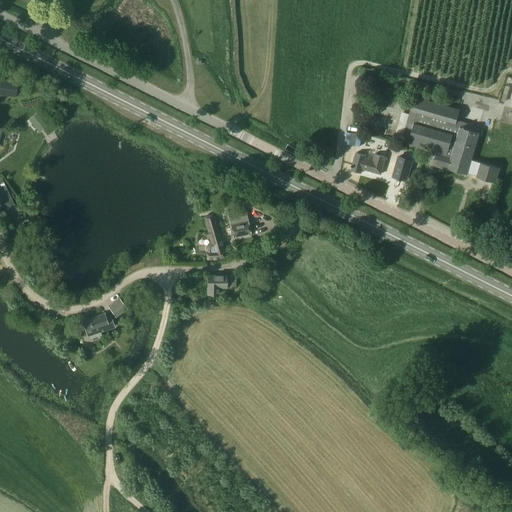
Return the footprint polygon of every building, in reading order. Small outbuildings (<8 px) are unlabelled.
[(18,82),(0,79),(0,94),(16,97),(16,96),(24,97),(26,83),(18,82)] [(471,160),(481,128),(457,121),(460,110),(445,106),(446,103),(438,101),(437,103),(430,101),(431,99),(423,96),(422,99),(415,97),(405,134),(411,136),(408,144),(438,152),(434,165),(467,175),(468,173),(477,176),(477,177),(496,183),(500,168),(471,160)] [(45,121),(38,113),(29,119),(36,128),(45,121)] [(348,144),(356,147),(362,128),(349,124),(347,132),(351,134),(348,144)] [(370,160),(371,157),(357,153),(352,171),(361,174),(363,169),(381,174),(386,157),(375,154),(373,161),(370,160)] [(406,181),(411,160),(398,157),(392,178),(406,181)] [(0,204),(4,203),(7,212),(15,208),(5,185),(4,182),(3,183),(2,180),(0,181),(0,204)] [(248,222),(245,209),(227,213),(230,225),(231,225),(234,237),(251,234),(248,222)] [(208,260),(224,258),(224,252),(224,250),(222,247),(223,246),(213,215),(205,218),(212,242),(210,242),(208,243),(207,244),(206,246),(205,247),(205,249),(205,251),(207,251),(208,260)] [(226,276),(226,277),(208,277),(208,294),(217,294),(217,287),(226,287),(236,287),(235,276),(226,276)] [(116,316),(127,308),(120,298),(108,306),(116,316)] [(87,336),(115,326),(112,316),(107,318),(105,313),(82,321),(87,336)]
